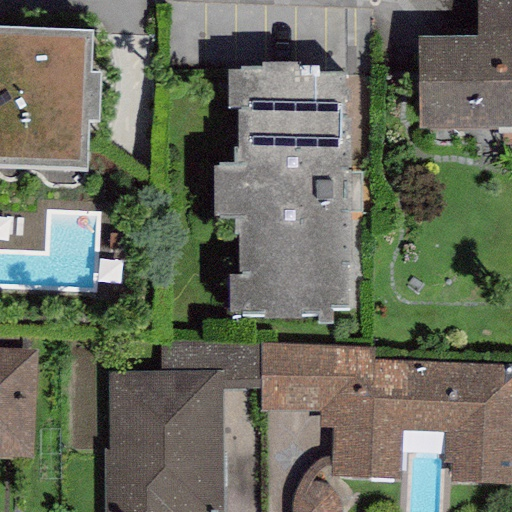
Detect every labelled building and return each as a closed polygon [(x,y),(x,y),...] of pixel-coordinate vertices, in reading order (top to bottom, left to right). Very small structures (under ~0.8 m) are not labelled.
[(511,124),(511,0),(473,0),(474,34),(418,34),(419,125),(511,124)] [(92,28),(0,24),(0,166),(86,170),(88,123),(98,124),(100,74),(90,73),(92,28)] [(343,312),(336,60),(225,63),(232,315),(343,312)] [(34,346),(0,344),(0,454),(30,456),(34,346)] [(511,361),(261,351),(259,408),(336,411),(333,473),(398,476),(400,431),(445,433),(443,478),(511,480),(511,361)] [(219,511),(220,372),(107,372),(106,511),(219,511)]
